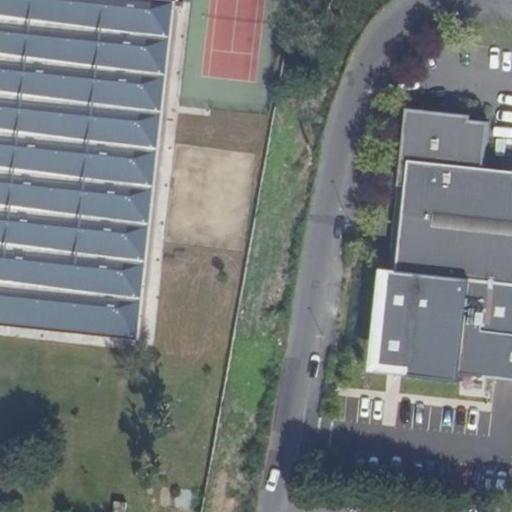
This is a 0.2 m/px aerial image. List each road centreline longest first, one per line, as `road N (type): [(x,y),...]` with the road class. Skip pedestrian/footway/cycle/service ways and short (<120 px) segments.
road 1 (unclassified): [(268,511),(341,105),(371,36),(417,0)]
road 2 (unknown): [(282,436),(491,458)]
